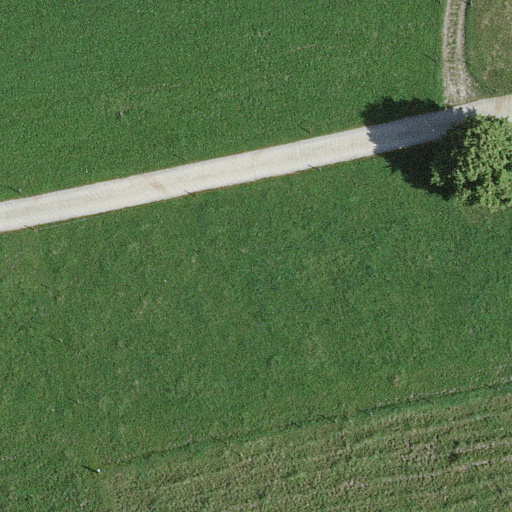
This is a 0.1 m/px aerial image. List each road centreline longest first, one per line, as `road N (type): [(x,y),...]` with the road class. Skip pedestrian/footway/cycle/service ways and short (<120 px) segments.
road 1 (track): [(0,217),(511,111)]
road 2 (track): [(463,121),(454,61),(457,0)]
